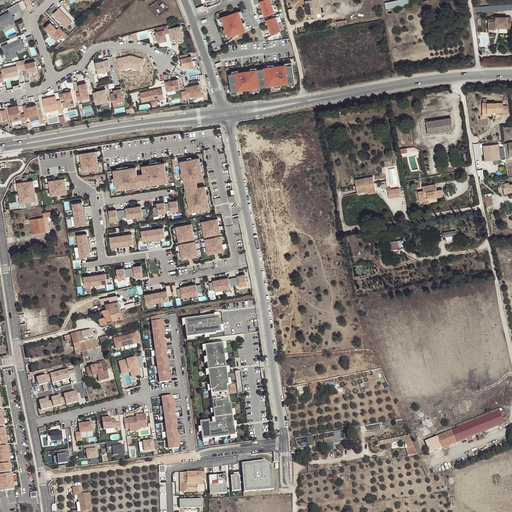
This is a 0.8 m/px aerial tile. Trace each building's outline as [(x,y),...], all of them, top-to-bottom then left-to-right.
[(270,0),(266,0),(260,3),(264,18),(274,14),(270,0)] [(319,3),(319,0),(310,0),(306,1),(308,17),(321,15),(319,3)] [(19,2),(8,8),(10,12),(0,17),(0,30),(4,28),(3,26),(14,20),(12,15),(23,9),(19,2)] [(63,30),(73,22),(57,2),(48,10),(63,30)] [(239,13),(220,19),(228,40),(247,33),(239,13)] [(507,17),(496,17),(496,19),(489,19),(489,29),(496,29),(496,28),(507,28),(507,17)] [(276,18),(266,21),(271,36),(281,32),(276,18)] [(56,30),(50,23),(43,29),(57,44),(66,34),(59,27),(56,30)] [(181,28),(169,30),(171,40),(175,40),(176,43),(185,42),(181,28)] [(164,30),(155,32),(157,44),(167,42),(164,30)] [(18,40),(17,37),(6,41),(8,44),(1,47),(7,60),(16,56),(14,51),(24,47),(20,39),(18,40)] [(142,54),(118,58),(120,71),(145,66),(142,54)] [(192,57),(181,59),(182,69),(195,67),(192,57)] [(25,60),(20,61),(21,68),(22,69),(26,68),(28,73),(37,70),(35,62),(25,64),(25,60)] [(102,72),(111,71),(108,60),(100,62),(102,72)] [(17,66),(1,70),(2,74),(3,78),(19,75),(18,69),(21,68),(20,61),(17,62),(16,62),(17,66)] [(292,67),(228,76),(231,95),(295,85),(292,67)] [(164,82),(167,92),(180,89),(178,79),(164,82)] [(70,88),(68,80),(62,82),(63,89),(70,88)] [(80,92),(76,93),(78,100),(90,98),(86,83),(79,85),(80,92)] [(200,85),(185,89),(187,99),(192,97),(193,100),(203,98),(200,85)] [(110,93),(113,106),(117,105),(116,101),(124,99),(121,88),(114,90),(114,93),(110,93)] [(93,93),(95,105),(99,104),(99,103),(108,101),(106,89),(96,91),(96,92),(93,93)] [(162,89),(139,94),(141,104),(164,100),(162,89)] [(71,91),(59,94),(61,100),(65,99),(66,101),(67,101),(69,107),(74,106),(71,91)] [(61,100),(57,101),(55,96),(43,99),(46,112),(59,109),(59,113),(63,112),(61,100)] [(482,103),(482,113),(491,113),(491,112),(503,112),(503,116),(507,115),(507,106),(503,106),(503,103),(482,103)] [(26,118),(25,114),(20,115),(18,105),(8,108),(12,122),(21,120),(22,122),(26,121),(26,118)] [(27,105),(23,106),(25,114),(26,118),(39,115),(36,105),(27,107),(27,105)] [(451,119),(426,122),(428,134),(453,131),(451,119)] [(499,156),(498,144),(483,145),(485,161),(492,160),(492,157),(494,157),(499,156)] [(96,150),(80,152),(81,169),(99,167),(96,150)] [(200,155),(179,159),(190,210),(210,206),(205,182),(198,183),(197,178),(204,177),(200,155)] [(136,164),(113,167),(116,188),(169,180),(165,159),(141,163),(143,171),(138,172),(136,164)] [(65,177),(48,179),(50,195),(67,192),(65,177)] [(357,193),(367,191),(367,188),(374,187),(373,177),(355,180),(357,193)] [(33,179),(17,181),(20,203),(36,200),(33,179)] [(511,183),(509,184),(509,183),(501,184),(502,188),(503,187),(504,193),(508,192),(509,193),(511,192),(511,183)] [(419,202),(429,200),(429,199),(436,198),(443,197),(442,190),(437,191),(435,184),(423,187),(423,191),(418,192),(419,202)] [(399,188),(387,190),(389,198),(400,196),(399,188)] [(157,206),(153,207),(154,213),(179,209),(177,197),(168,199),(169,202),(165,202),(164,200),(156,201),(157,206)] [(82,200),(72,201),(75,226),(86,224),(82,200)] [(117,207),(108,209),(109,220),(147,214),(146,207),(143,207),(142,203),(125,206),(125,208),(117,210),(117,207)] [(44,218),(47,217),(51,216),(50,212),(43,213),(44,217),(30,220),(30,223),(33,223),(33,229),(34,234),(46,232),(44,218)] [(217,217),(201,220),(204,235),(220,231),(217,217)] [(191,222),(176,225),(178,241),(195,237),(191,222)] [(163,226),(141,229),(143,240),(165,236),(163,226)] [(444,232),(446,240),(459,238),(457,230),(444,232)] [(86,232),(76,234),(80,257),(91,255),(86,232)] [(132,232),(109,235),(110,245),(134,242),(132,232)] [(221,235),(205,238),(207,253),(224,250),(221,235)] [(195,240),(179,243),(182,258),(198,255),(195,240)] [(393,249),(402,247),(401,240),(392,241),(393,249)] [(124,266),(115,268),(117,279),(143,275),(140,264),(133,265),(133,267),(124,269),(124,266)] [(105,272),(84,275),(85,286),(107,282),(105,272)] [(213,281),(209,282),(210,290),(247,284),(245,273),(237,274),(238,277),(229,278),(229,276),(212,279),(213,281)] [(196,282),(180,286),(180,289),(177,289),(179,297),(202,293),(200,284),(197,284),(196,282)] [(166,289),(144,293),(146,304),(169,299),(166,289)] [(111,314),(121,311),(116,296),(109,297),(110,303),(106,303),(107,309),(109,309),(111,314)] [(106,321),(112,320),(111,314),(109,309),(107,309),(103,310),(105,317),(106,321)] [(122,317),(121,311),(111,314),(112,320),(122,317)] [(219,313),(185,318),(186,335),(220,331),(219,313)] [(162,318),(151,319),(159,382),(170,381),(162,318)] [(91,330),(81,333),(83,338),(92,336),(91,330)] [(136,331),(113,337),(114,348),(139,342),(136,331)] [(80,332),(76,334),(79,344),(84,343),(86,351),(96,348),(95,346),(93,339),(84,341),(83,338),(81,333),(80,332)] [(76,334),(64,337),(65,342),(70,341),(71,344),(73,343),(76,354),(81,353),(83,359),(88,358),(87,355),(86,356),(84,351),(86,351),(84,343),(79,344),(76,334)] [(221,340),(205,343),(201,344),(211,418),(199,420),(202,437),(235,432),(221,340)] [(136,356),(119,360),(121,372),(129,369),(132,376),(140,373),(136,356)] [(104,361),(98,362),(99,365),(94,366),(86,368),(88,376),(97,374),(99,381),(109,379),(104,361)] [(66,371),(35,379),(37,387),(41,386),(43,392),(47,392),(45,385),(47,384),(47,383),(50,382),(51,384),(60,382),(68,380),(68,376),(74,374),(73,371),(66,373),(66,371)] [(75,393),(63,396),(64,399),(65,405),(66,406),(78,403),(75,393)] [(172,394),(162,395),(168,448),(179,447),(172,394)] [(0,395),(0,489),(14,488),(0,395)] [(59,397),(51,399),(51,402),(53,409),(65,405),(64,399),(60,400),(59,397)] [(47,400),(38,403),(40,412),(53,409),(51,402),(47,403),(47,400)] [(456,426),(457,428),(469,423),(500,411),(499,409),(456,426)] [(136,417),(128,418),(130,432),(138,431),(137,427),(148,426),(145,411),(136,413),(136,417)] [(469,423),(457,428),(425,441),(430,453),(465,439),(508,421),(506,417),(503,418),(500,411),(469,423)] [(110,415),(102,416),(103,428),(121,427),(120,421),(116,422),(116,419),(111,419),(110,415)] [(92,420),(78,422),(79,432),(93,430),(92,420)] [(61,427),(50,429),(52,441),(63,440),(61,427)] [(406,448),(408,456),(417,455),(410,439),(409,436),(402,437),(392,439),(393,442),(404,440),(406,444),(408,448),(406,448)] [(152,438),(143,440),(143,450),(154,448),(152,438)] [(123,443),(111,444),(112,454),(125,453),(123,443)] [(97,446),(85,448),(87,459),(98,458),(97,446)] [(65,452),(56,453),(56,456),(52,456),(53,463),(67,461),(65,452)] [(242,469),(244,492),(256,491),(256,488),(265,487),(266,490),(273,489),(272,473),(269,473),(269,463),(264,460),(244,463),(244,468),(242,469)] [(185,481),(180,481),(180,491),(184,491),(186,489),(186,488),(196,488),(196,484),(201,484),(201,480),(204,480),(204,477),(204,472),(185,473),(185,481)] [(341,474),(332,475),(334,483),(338,483),(338,481),(341,481),(341,479),(348,478),(347,475),(349,475),(349,472),(341,474)] [(225,475),(208,476),(210,494),(226,493),(225,475)] [(239,475),(230,476),(232,491),(240,490),(239,475)] [(79,487),(70,488),(71,495),(77,495),(77,500),(79,500),(79,503),(80,511),(79,511),(78,511),(84,511),(85,511),(91,511),(89,493),(80,494),(79,487)] [(202,499),(179,500),(179,508),(202,508),(202,499)]
